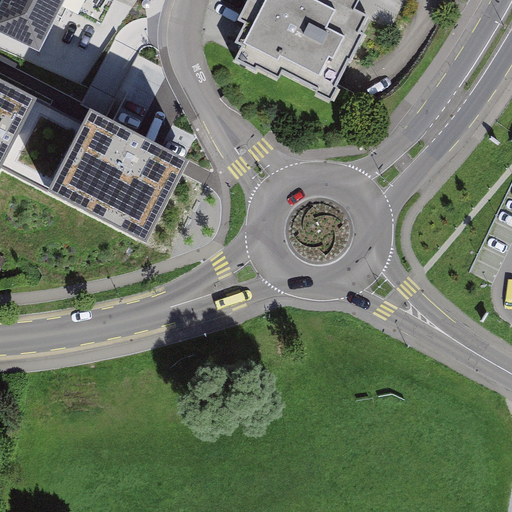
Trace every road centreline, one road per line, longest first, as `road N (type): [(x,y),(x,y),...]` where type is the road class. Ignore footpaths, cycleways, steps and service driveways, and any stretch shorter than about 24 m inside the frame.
road 1 (secondary): [(269,262),(185,301),(113,322),(0,340)]
road 2 (secondary): [(500,0),(429,114),(352,186)]
road 3 (secondary): [(374,222),(511,48)]
road 4 (residential): [(195,0),(185,25),(193,77),(275,192)]
road 5 (residential): [(360,268),(511,373)]
